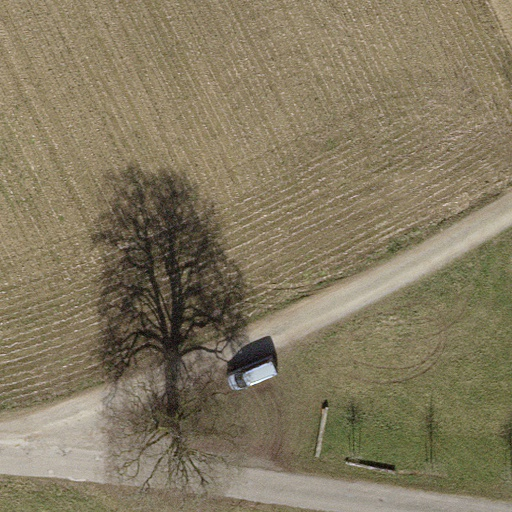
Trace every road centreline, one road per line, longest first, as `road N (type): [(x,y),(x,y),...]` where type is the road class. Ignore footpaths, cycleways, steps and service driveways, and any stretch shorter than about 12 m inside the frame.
road 1 (track): [(3,461),(453,270),(511,230)]
road 2 (unclassified): [(0,461),(400,511)]
